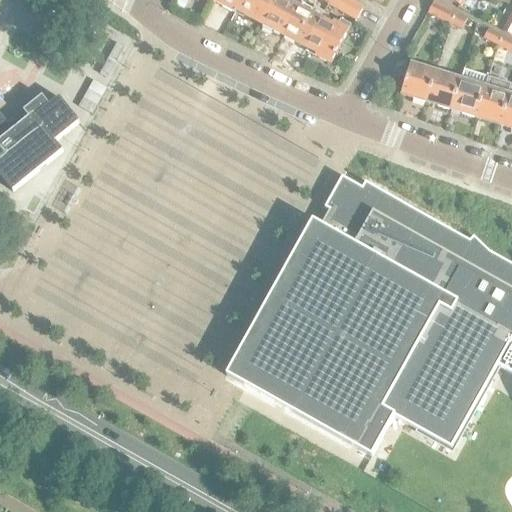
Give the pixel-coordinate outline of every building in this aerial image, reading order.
[(208,0),(209,0),(234,14),(235,12),(241,0),(208,0)] [(241,0),(235,12),(261,25),(274,0),(241,0)] [(286,0),(274,0),(261,25),(283,37),(299,7),(302,1),(300,0),(290,0),(290,2),(286,0)] [(330,0),(328,5),(356,20),(363,7),(348,0),(330,0)] [(433,2),(427,14),(444,22),(450,10),(433,2)] [(305,48),(321,18),(324,12),(314,7),(311,13),(299,7),(283,37),(305,48)] [(450,10),(444,22),(460,30),(466,19),(450,10)] [(330,65),(348,31),(351,25),(339,19),(337,23),(333,21),(332,24),(321,18),(305,48),(316,54),(315,56),(330,65)] [(511,35),(511,23),(507,21),(501,32),(511,37),(511,35)] [(483,39),(497,46),(502,36),(488,29),(483,39)] [(511,41),(502,36),(497,46),(511,53),(511,51),(511,41)] [(401,96),(426,103),(435,73),(410,65),(401,96)] [(426,103),(450,111),(459,80),(435,73),(426,103)] [(499,126),(509,96),(511,85),(511,84),(487,77),(483,88),(484,88),(475,119),(499,126)] [(484,88),(483,88),(459,80),(450,111),(475,119),(484,88)] [(88,90),(78,107),(92,115),(102,98),(107,89),(93,81),(88,90)] [(499,126),(511,130),(511,96),(509,96),(499,126)] [(0,177),(13,193),(63,152),(55,143),(79,124),(59,99),(49,106),(42,97),(23,112),(28,118),(12,131),(0,116),(0,177)] [(312,222),(226,376),(371,458),(394,418),(416,430),(414,433),(452,453),(499,369),(511,375),(511,265),(490,253),(473,237),(469,241),(365,183),(362,189),(342,177),(324,209),(328,211),(320,226),(312,222)]
